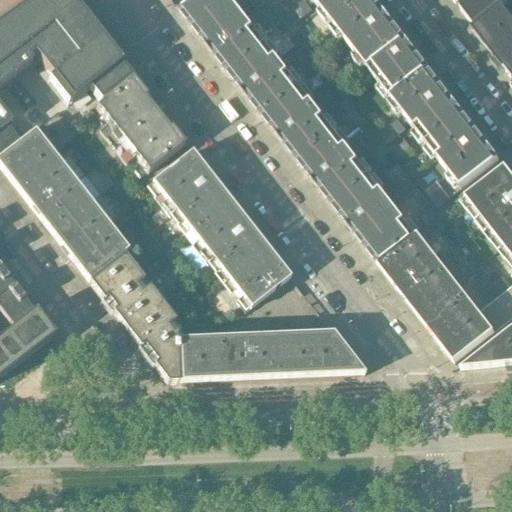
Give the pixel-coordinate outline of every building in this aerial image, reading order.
[(37,0),(0,27),(0,149),(13,139),(7,131),(11,127),(0,112),(0,91),(32,67),(28,62),(34,58),(50,80),(46,83),(65,109),(87,91),(99,106),(127,84),(115,69),(119,66),(67,0),(37,0)] [(200,0),(180,16),(204,46),(242,17),(228,0),(200,0)] [(310,0),(321,13),(337,0),(310,0)] [(371,0),(337,0),(321,13),(344,43),(382,13),(371,0)] [(450,0),(474,30),(501,8),(511,0),(450,0)] [(304,2),(285,16),(293,26),(311,13),(304,2)] [(258,27),(277,13),(269,3),(251,17),(258,27)] [(511,22),(501,8),(474,30),(472,31),(511,83),(511,22)] [(356,58),(394,28),(390,24),(389,23),(382,13),(344,43),(356,58)] [(242,17),(204,46),(216,61),(253,32),(242,17)] [(303,27),(297,32),(305,42),(311,37),(303,27)] [(368,73),(405,44),(394,28),(356,58),(368,73)] [(276,61),(253,32),(216,61),(238,90),(276,61)] [(295,50),(301,45),(293,35),(287,40),(295,50)] [(379,88),(417,59),(405,44),(368,73),(379,88)] [(317,56),(309,46),(291,60),(299,70),(317,56)] [(391,103),(429,73),(417,59),(379,88),(391,103)] [(288,76),(276,61),(238,90),(250,105),(288,76)] [(429,73),(391,103),(414,133),(452,103),(429,73)] [(311,106),(288,76),(250,105),(273,135),(311,106)] [(339,93),(346,89),(338,79),(332,83),(339,93)] [(146,100),(139,92),(131,81),(127,84),(99,106),(100,107),(95,111),(108,127),(98,134),(111,150),(156,117),(144,102),(146,100)] [(452,103),(414,133),(437,162),(475,133),(452,103)] [(335,136),(346,127),(349,131),(362,122),(354,112),(341,121),(342,122),(331,131),(311,106),(273,135),(297,165),(335,136)] [(0,160),(0,173),(87,286),(122,259),(122,258),(126,255),(51,158),(75,140),(57,116),(0,160)] [(156,117),(111,150),(125,168),(134,161),(147,177),(183,148),(169,131),(168,132),(156,117)] [(397,122),(379,136),(387,146),(405,132),(397,122)] [(449,178),(487,149),(475,133),(437,162),(449,178)] [(309,180),(346,151),(335,136),(297,165),(309,180)] [(403,141),(391,151),(398,161),(411,151),(403,141)] [(461,193),(499,163),(487,149),(449,178),(461,193)] [(320,195),(358,165),(346,151),(309,180),(320,195)] [(190,156),(150,187),(185,232),(224,201),(190,156)] [(358,165),(320,195),(343,225),(381,195),(358,165)] [(405,177),(397,167),(385,176),(393,186),(405,177)] [(511,241),(511,179),(505,170),(465,201),(503,249),(511,241)] [(398,206),(416,192),(408,182),(390,196),(398,206)] [(441,190),(429,200),(437,210),(449,200),(441,190)] [(381,195),(343,225),(355,239),(393,210),(381,195)] [(100,198),(92,202),(104,223),(111,219),(100,198)] [(265,253),(224,201),(185,232),(226,284),(265,253)] [(393,210),(355,239),(378,269),(416,240),(393,210)] [(439,221),(431,211),(419,220),(427,230),(439,221)] [(418,239),(416,240),(378,269),(416,318),(456,287),(418,239)] [(511,241),(503,249),(511,261),(511,289),(502,297),(511,310),(511,241)] [(265,253),(226,284),(249,314),(289,283),(265,253)] [(164,282),(149,293),(148,291),(144,293),(139,287),(143,284),(123,258),(122,259),(87,286),(126,334),(161,307),(175,296),(164,282)] [(0,381),(53,340),(34,315),(33,316),(0,274),(0,381)] [(487,306),(510,286),(504,279),(496,285),(487,275),(472,288),(487,306)] [(455,367),(511,322),(511,310),(502,297),(478,316),(456,287),(416,318),(455,367)] [(193,308),(183,295),(173,302),(183,316),(193,308)] [(178,387),(177,344),(177,331),(176,331),(176,323),(177,315),(167,303),(161,308),(161,307),(126,334),(167,387),(178,387)] [(511,333),(511,334),(509,336),(460,374),(511,368),(511,333)] [(363,379),(331,337),(279,340),(281,382),(363,379)] [(281,382),(279,340),(215,342),(217,385),(281,382)] [(217,385),(215,342),(177,344),(178,387),(217,385)]
